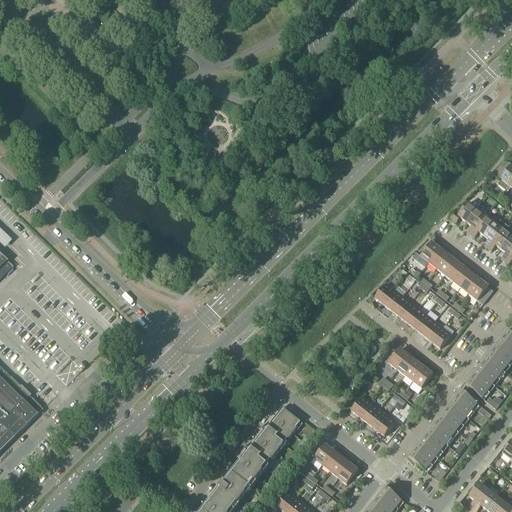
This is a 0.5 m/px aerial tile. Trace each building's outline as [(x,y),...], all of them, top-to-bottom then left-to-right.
[(505,192),(509,188),(511,183),(511,169),(503,163),(492,178),(499,183),(497,186),(505,192)] [(457,218),(466,224),(476,211),(468,205),(457,218)] [(466,234),(470,237),(485,218),(488,214),(480,207),(477,212),(476,211),(466,224),(471,228),(466,234)] [(449,221),(455,225),(458,221),(452,217),(449,221)] [(483,238),(493,225),(485,218),(470,237),(474,240),(478,234),(483,238)] [(483,248),(487,251),(506,227),(497,220),(493,225),(483,238),(488,242),(483,248)] [(495,247),(500,251),(511,236),(511,231),(506,227),(487,251),(491,253),(495,247)] [(500,261),(504,264),(511,254),(511,236),(500,251),(505,255),(500,261)] [(415,255),(412,260),(425,270),(428,265),(440,251),(431,244),(420,258),(415,255)] [(428,265),(436,271),(448,257),(440,251),(428,265)] [(0,257),(0,453),(6,448),(42,411),(41,411),(0,369),(0,280),(12,269),(12,270),(12,269),(0,257)] [(436,271),(445,278),(456,264),(448,257),(436,271)] [(445,278),(453,284),(464,270),(456,264),(445,278)] [(453,284),(461,290),(472,276),(464,270),(453,284)] [(461,290),(469,297),(480,282),(472,276),(461,290)] [(480,282),(469,297),(482,307),(493,294),(488,290),(488,289),(480,282)] [(375,300),(383,306),(394,292),(386,286),(375,300)] [(383,306),(391,313),(402,299),(394,292),(383,306)] [(391,313),(399,319),(410,305),(402,299),(391,313)] [(399,319),(407,325),(418,311),(410,305),(399,319)] [(407,325),(415,332),(426,317),(418,311),(407,325)] [(426,317),(415,332),(423,338),(434,324),(434,323),(438,319),(430,313),(426,317)] [(423,338),(431,344),(442,330),(434,324),(423,338)] [(442,330),(431,344),(440,351),(454,333),(445,327),(443,330),(442,330)] [(511,334),(509,332),(503,340),(511,347),(511,334)] [(511,347),(503,340),(497,348),(511,359),(511,347)] [(511,359),(497,348),(484,364),(500,376),(511,361),(511,359)] [(388,365),(397,372),(408,358),(399,351),(388,365)] [(397,372),(405,378),(416,364),(408,358),(397,372)] [(405,378),(413,384),(424,370),(416,364),(405,378)] [(484,364),(478,372),(494,384),(500,376),(484,364)] [(424,370),(413,384),(421,391),(433,377),(424,370)] [(494,384),(478,372),(465,388),(481,400),(494,384)] [(408,461),(414,465),(424,473),(477,406),(461,393),(408,461)] [(351,413),(360,419),(371,405),(362,399),(351,413)] [(489,400),(488,400),(486,404),(495,411),(499,407),(489,400)] [(360,419),(368,426),(379,411),(371,405),(360,419)] [(79,417),(83,420),(91,412),(88,408),(79,417)] [(478,414),(484,418),(488,421),(491,417),(481,410),(478,414)] [(215,498),(207,509),(204,511),(231,511),(236,505),(237,506),(245,496),(245,495),(254,483),(255,484),(263,474),(262,473),(271,462),(271,463),(280,452),(279,452),(287,440),(288,441),(296,431),(295,430),(300,424),(284,411),(224,487),(222,485),(218,490),(218,491),(214,497),(215,498)] [(368,426),(376,432),(387,418),(379,411),(368,426)] [(387,418),(376,432),(384,439),(395,424),(387,418)] [(488,421),(484,418),(478,425),(482,428),(488,421)] [(463,444),(467,447),(472,441),(468,437),(463,444)] [(508,462),(510,464),(511,460),(511,442),(502,455),(509,461),(508,462)] [(313,461),(322,467),(333,453),(325,447),(313,461)] [(455,453),(459,456),(463,451),(459,447),(455,453)] [(322,467),(330,474),(341,460),(333,453),(322,467)] [(330,474),(338,480),(349,466),(341,460),(330,474)] [(349,466),(338,480),(347,487),(358,472),(349,466)] [(442,471),(434,481),(439,484),(446,474),(442,471)] [(468,510),(470,511),(471,511),(489,490),(487,489),(486,491),(479,485),(469,498),(474,502),(468,510)] [(477,511),(481,508),(486,511),(496,499),(499,495),(491,488),(489,490),(471,511),(477,511)] [(368,511),(393,511),(401,503),(385,490),(368,511)] [(277,508),(281,511),(287,511),(296,500),(288,494),(277,508)] [(499,511),(506,504),(504,502),(503,504),(496,499),(486,511),(499,511)] [(287,511),(300,511),(304,507),(296,500),(287,511)]
